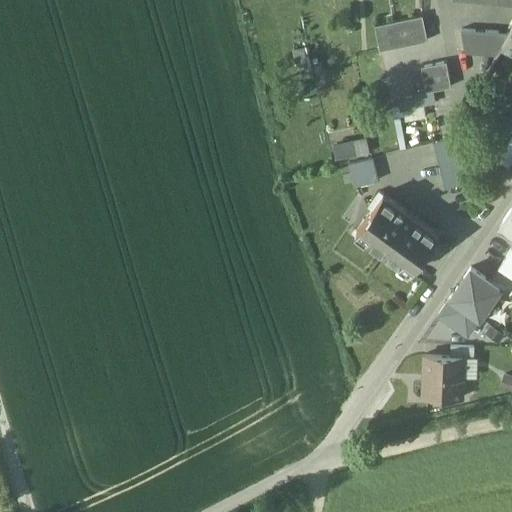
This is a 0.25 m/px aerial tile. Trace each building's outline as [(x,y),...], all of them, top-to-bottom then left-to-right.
[(423,15),(375,25),(380,50),(428,40),(423,15)] [(511,26),(508,34),(503,43),(511,47),(511,26)] [(503,43),(508,34),(460,29),(464,54),(496,54),(503,43)] [(447,61),(422,66),(427,91),(452,86),(447,61)] [(368,135),(334,142),(337,157),(371,151),(368,135)] [(457,136),(434,142),(446,188),(469,182),(457,136)] [(511,136),(509,141),(499,159),(510,165),(511,161),(511,136)] [(373,158),(350,164),(356,187),(379,181),(373,158)] [(384,195),(361,227),(371,235),(367,240),(402,264),(405,260),(416,267),(439,235),(415,217),(413,219),(407,214),(408,212),(384,195)] [(511,208),(503,223),(504,225),(503,227),(511,232),(511,208)] [(371,235),(361,227),(357,232),(367,240),(371,235)] [(511,247),(497,271),(511,280),(511,247)] [(416,267),(405,260),(402,264),(412,272),(416,267)] [(452,296),(481,317),(501,288),(491,281),(472,268),(452,296)] [(511,280),(497,271),(491,281),(501,288),(511,295),(511,280)] [(468,335),(481,317),(452,296),(439,315),(468,335)] [(475,346),(451,345),(451,356),(465,357),(474,357),(475,346)] [(451,356),(425,356),(423,396),(443,397),(445,399),(447,397),(463,398),(465,357),(451,356)]
